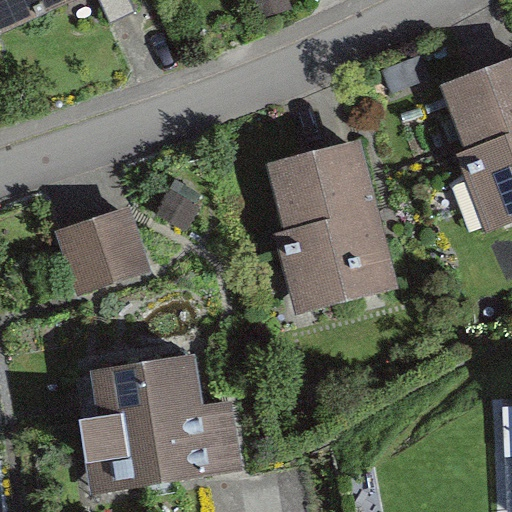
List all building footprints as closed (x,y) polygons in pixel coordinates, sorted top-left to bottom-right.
[(0,0),(0,36),(81,0),(0,0)] [(511,67),(447,91),(497,224),(511,218),(511,67)] [(358,150),(273,171),(308,308),(393,287),(358,150)] [(135,213),(60,235),(78,295),(153,273),(135,213)] [(196,361),(93,376),(100,423),(74,427),(85,502),(243,478),(233,409),(204,414),(196,361)]
